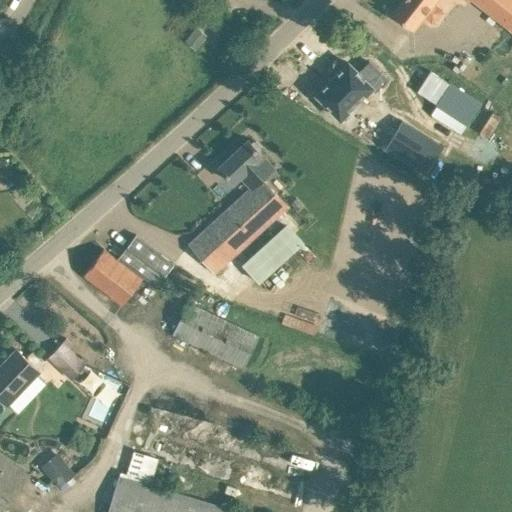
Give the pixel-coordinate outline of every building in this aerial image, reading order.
[(511,0),(403,0),(393,13),(412,27),(422,15),(432,23),(436,22),(444,12),(443,9),(433,1),(433,0),(467,0),(469,1),(469,0),(475,0),(511,29),(511,0)] [(196,26),(185,40),(196,48),(207,34),(196,26)] [(349,63),(317,96),(342,120),(374,88),(377,90),(389,78),(369,60),(358,71),(349,63)] [(442,68),(434,79),(464,100),(471,89),(442,68)] [(444,145),(402,119),(384,147),(426,173),(444,145)] [(189,243),(215,272),(288,206),(261,177),(273,166),(263,155),(248,138),(219,166),(234,182),(241,175),(251,186),(189,243)] [(0,177),(5,180),(8,174),(13,176),(16,169),(0,161),(0,177)] [(137,233),(118,257),(156,286),(175,262),(137,233)] [(104,248),(84,274),(123,304),(143,278),(104,248)] [(273,271),(291,290),(303,280),(284,260),(273,271)] [(173,333),(244,367),(259,336),(188,302),(173,333)] [(319,330),(324,312),(306,307),(303,316),(287,311),(285,320),(319,330)] [(67,337),(62,341),(70,348),(74,343),(67,337)] [(49,356),(72,378),(86,364),(70,348),(62,341),(49,356)] [(0,366),(0,396),(7,404),(9,402),(19,412),(47,383),(36,373),(39,370),(17,349),(0,366)] [(106,374),(88,413),(109,423),(128,384),(106,374)] [(56,481),(72,466),(55,449),(40,464),(56,481)] [(0,511),(27,469),(0,451),(0,511)] [(107,511),(241,511),(119,475),(107,511)]
